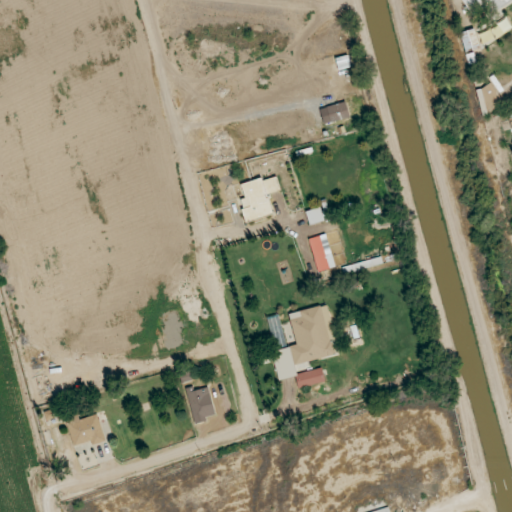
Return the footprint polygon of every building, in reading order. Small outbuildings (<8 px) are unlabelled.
[(489,17),(511,0),(463,0),(473,15),(483,8),(489,17)] [(460,32),(464,51),(479,48),(475,29),(460,32)] [(497,114),(496,107),(500,106),(495,84),(476,89),(482,117),(497,114)] [(326,107),(331,123),(350,117),(345,101),(326,107)] [(241,185),(245,198),(240,200),(246,222),(273,215),(267,194),(280,190),(276,175),(241,185)] [(309,225),(324,220),(320,207),(306,211),(309,225)] [(318,272),(330,269),(320,236),(309,239),(318,272)] [(289,314),(296,345),(287,347),(282,326),(270,329),(275,351),(272,352),(278,380),(295,376),(298,388),(325,382),(322,368),(297,374),(294,364),(336,355),(332,338),(335,337),(327,305),(289,314)] [(214,415),(209,386),(187,390),(193,424),(207,422),(206,417),(214,415)] [(62,416),(59,402),(43,405),(45,420),(62,416)] [(79,420),(78,416),(66,419),(74,447),(82,445),(83,449),(106,442),(97,414),(79,420)]
